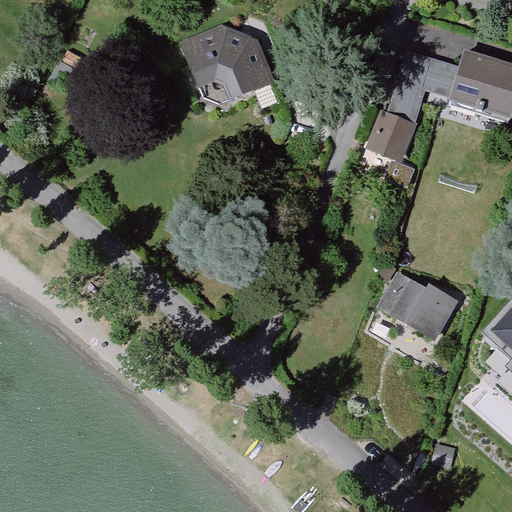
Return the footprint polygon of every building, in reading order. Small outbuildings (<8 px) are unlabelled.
[(185,49),(205,94),(219,89),(231,94),(236,107),(277,91),(258,44),(231,32),(185,49)] [(511,73),(473,61),(459,103),(511,120),(511,73)] [(418,134),(381,118),(365,155),(402,171),(418,134)] [(379,315),(439,348),(461,309),(401,276),(379,315)] [(511,322),(500,336),(511,347),(511,352),(503,362),(511,370),(511,322)]
